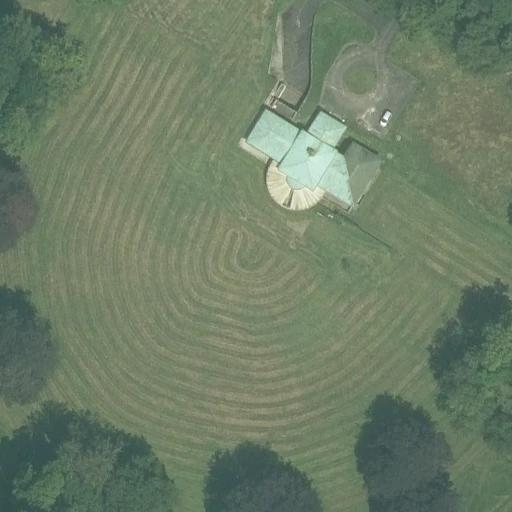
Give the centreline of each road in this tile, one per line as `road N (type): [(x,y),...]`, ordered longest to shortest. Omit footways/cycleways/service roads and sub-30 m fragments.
road 1 (track): [(0,101),(52,0),(462,0),(511,30)]
road 2 (track): [(511,382),(436,489),(396,511)]
road 3 (track): [(84,511),(0,422)]
